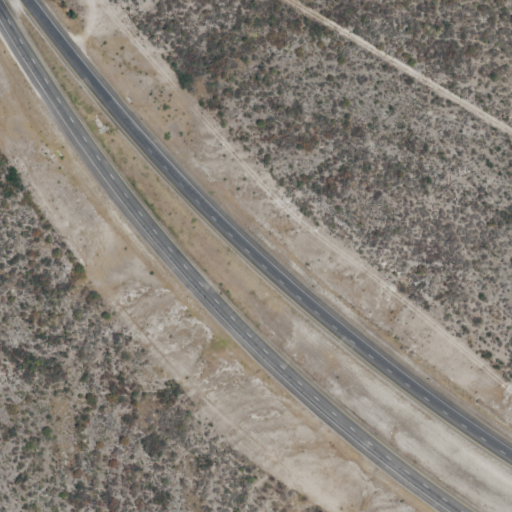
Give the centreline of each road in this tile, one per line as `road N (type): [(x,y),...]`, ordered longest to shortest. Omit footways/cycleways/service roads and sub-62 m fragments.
road 1 (trunk): [(6,3),(110,167),(231,317),(466,511)]
road 2 (trunk): [(511,454),(346,335),(259,258),(140,126)]
road 3 (trunk): [(140,126),(37,0)]
